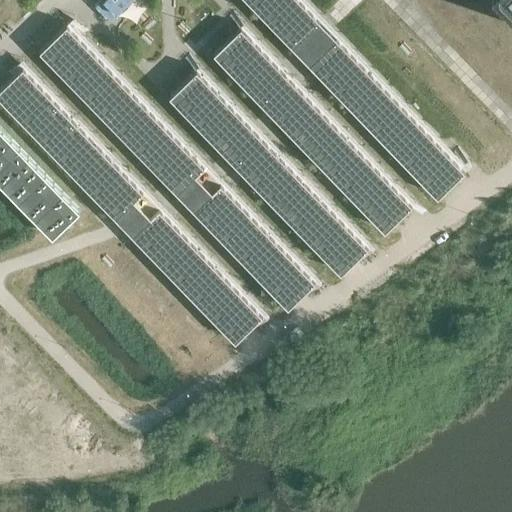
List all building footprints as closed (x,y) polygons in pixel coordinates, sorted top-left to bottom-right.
[(101,0),(95,6),(109,20),(129,0),(101,0)] [(320,19),(301,0),(249,0),(293,45),(320,19)] [(511,0),(492,0),(506,15),(511,9),(511,0)] [(320,19),(293,45),(294,46),(309,61),(336,35),(334,34),(331,30),(326,24),(320,19)] [(205,165),(67,23),(40,49),(42,51),(47,57),(50,60),(56,66),(59,68),(65,74),(67,77),(73,83),(76,86),(82,92),(84,95),(90,101),(93,104),(99,110),(101,112),(107,118),(110,121),(116,127),(119,130),(124,136),(127,139),(133,145),(136,148),(141,154),(144,157),(150,163),(153,165),(158,171),(161,174),(167,180),(170,183),(176,189),(178,191),(197,173),(205,165)] [(266,106),(293,80),(241,25),(235,31),(214,52),(216,53),(221,59),(224,62),(230,68),(233,71),(238,77),(241,80),(247,86),(250,89),(255,95),(258,98),(264,104),(266,106)] [(336,35),(309,61),(438,195),(439,195),(465,169),(336,35)] [(144,190),(23,65),(0,87),(0,95),(4,100),(6,102),(12,108),(14,110),(21,117),(23,119),(29,126),(31,128),(38,135),(40,137),(46,144),(48,146),(55,153),(57,155),(63,161),(66,164),(72,170),(74,172),(81,179),(82,181),(89,188),(91,190),(98,197),(100,199),(106,206),(108,208),(115,215),(116,216),(117,216),(144,190)] [(239,166),(266,140),(197,68),(192,73),(170,94),(171,96),(177,102),(180,105),(186,111),(188,114),(194,120),(197,123),(203,129),(205,131),(211,137),(214,140),(220,146),(222,149),(228,155),(231,158),(237,164),(239,166)] [(282,122),(309,96),(299,85),(293,80),(266,106),(282,122)] [(309,96),(282,122),(284,124),(289,130),(292,133),(298,139),(301,142),(307,148),(309,151),(315,157),(318,160),(324,166),(326,169),(332,175),(335,177),(341,184),(343,186),(349,192),(352,195),(358,201),(360,204),(366,210),(369,213),(375,219),(378,222),(383,228),(385,230),(392,223),(412,203),(309,96)] [(0,181),(53,236),(80,209),(0,126),(0,181)] [(255,183),(282,156),(271,145),(266,140),(239,166),(239,167),(250,178),(255,183)] [(282,156),(255,183),(257,185),(262,190),(265,193),(271,199),(274,202),(279,208),(282,211),(288,217),(291,220),(297,226),(299,229),(305,235),(308,237),(314,244),(316,246),(322,252),(325,255),(331,261),(334,264),(339,270),(341,272),(342,271),(369,245),(282,156)] [(197,173),(178,191),(182,195),(193,207),(193,208),(212,189),(197,173)] [(221,181),(212,189),(193,208),(194,208),(195,210),(201,216),(204,218),(210,224),(212,227),(218,233),(221,236),(227,242),(229,245),(235,251),(238,254),(244,260),(247,263),(252,268),(255,271),(261,277),(264,280),(269,286),(272,289),(278,295),(281,298),(287,304),(288,306),(289,305),(316,279),(221,181)] [(160,206),(159,206),(132,233),(134,235),(140,241),(143,243),(148,250),(151,252),(157,258),(160,261),(165,267),(168,270),(174,276),(177,279),(183,285),(185,288),(191,293),(194,296),(199,302),(202,305),(208,311),(211,314),(216,320),(219,323),(225,329),(228,332),(234,338),(236,340),(237,339),(263,313),(160,206)]
